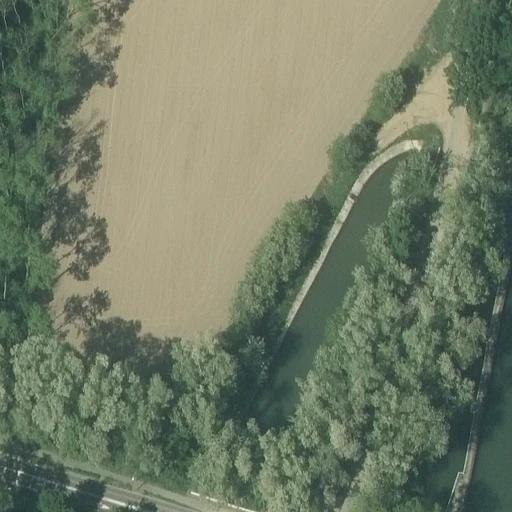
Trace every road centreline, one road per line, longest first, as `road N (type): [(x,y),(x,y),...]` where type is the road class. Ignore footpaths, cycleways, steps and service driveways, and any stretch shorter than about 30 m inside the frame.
road 1 (unclassified): [(340,511),(432,233)]
road 2 (residential): [(432,233),(481,0)]
road 3 (tertiary): [(139,511),(0,467)]
